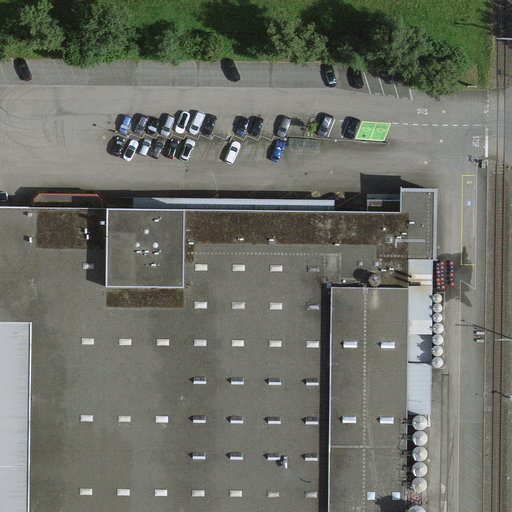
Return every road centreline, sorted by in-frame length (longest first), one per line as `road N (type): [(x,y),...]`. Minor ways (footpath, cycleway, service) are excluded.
road 1 (unknown): [(54,111),(52,142),(62,156),(162,172),(466,162)]
road 2 (unknown): [(465,109),(54,111)]
